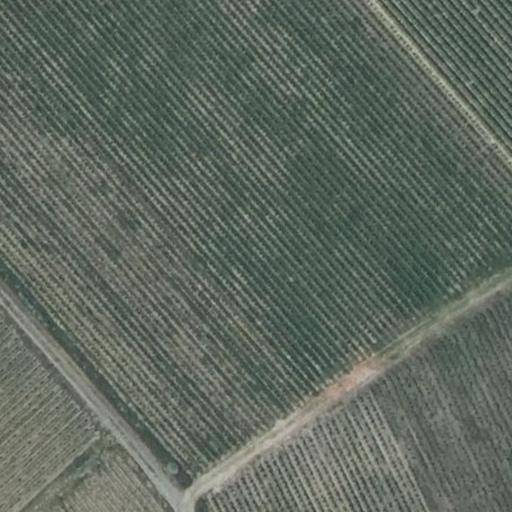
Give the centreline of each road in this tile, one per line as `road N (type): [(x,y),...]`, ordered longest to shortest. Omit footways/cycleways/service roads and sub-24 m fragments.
road 1 (track): [(179,501),(511,281)]
road 2 (track): [(184,511),(0,295)]
